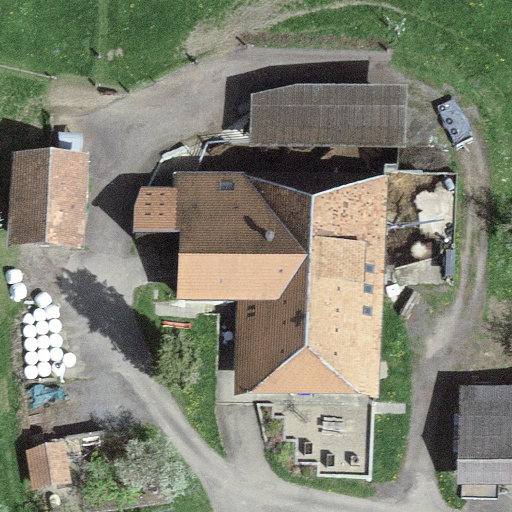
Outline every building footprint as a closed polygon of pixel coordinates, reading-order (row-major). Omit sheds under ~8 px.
[(259,305),(254,382),(372,389),(384,191),(384,178),(396,179),(400,114),(260,107),(255,185),(177,181),(174,241),(184,242),(180,300),(259,305)] [(70,244),(75,175),(21,172),(16,240),(70,244)] [(98,373),(21,384),(30,445),(107,434),(98,373)] [(511,401),(464,400),(461,472),(511,473),(511,401)] [(118,503),(111,452),(77,457),(84,508),(118,503)]
